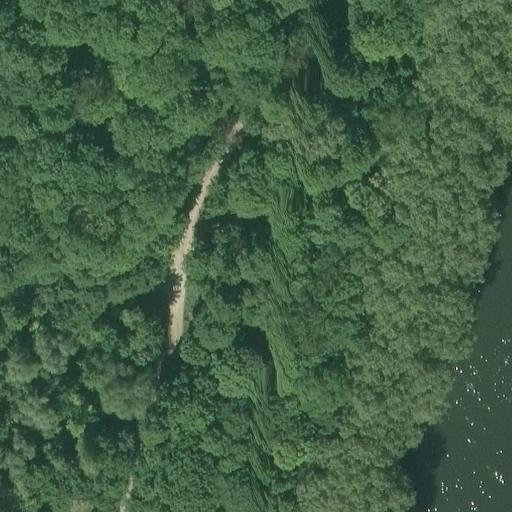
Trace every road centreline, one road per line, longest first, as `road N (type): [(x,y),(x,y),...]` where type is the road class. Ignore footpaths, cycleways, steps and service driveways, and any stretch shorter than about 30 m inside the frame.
road 1 (track): [(401,0),(368,42),(221,155),(165,272)]
road 2 (track): [(126,511),(151,417),(165,272)]
road 3 (track): [(165,272),(0,334)]
